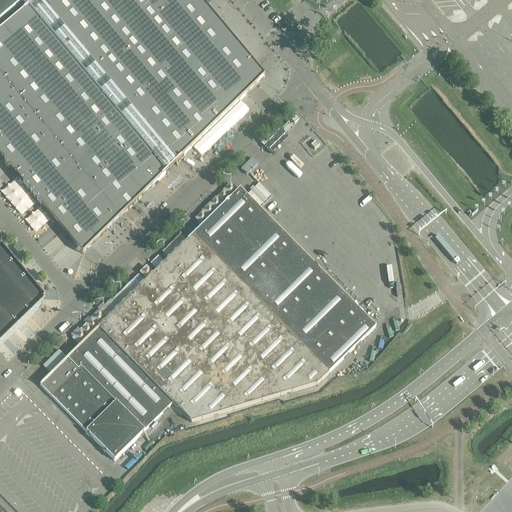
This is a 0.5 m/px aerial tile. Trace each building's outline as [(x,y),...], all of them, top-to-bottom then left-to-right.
[(0,0),(0,20),(24,0),(0,0)] [(39,0),(37,0),(28,8),(166,173),(176,163),(39,0)] [(39,0),(60,24),(66,32),(85,55),(91,61),(96,67),(106,79),(111,85),(127,104),(132,110),(137,116),(142,122),(147,129),(176,163),(277,67),(249,36),(236,44),(231,38),(226,31),(220,25),(218,22),(212,15),(210,13),(204,5),(206,4),(207,4),(208,4),(209,4),(209,3),(210,3),(210,2),(210,1),(211,1),(211,0),(210,0),(202,0),(201,1),(199,0),(39,0)] [(0,157),(6,163),(5,163),(5,164),(4,165),(4,166),(5,167),(5,168),(6,169),(7,169),(8,170),(9,170),(10,169),(11,169),(16,175),(17,177),(24,185),(42,206),(47,213),(57,225),(62,231),(82,255),(120,218),(166,173),(151,156),(146,150),(136,138),(131,132),(126,126),(121,120),(116,113),(100,95),(95,89),(85,77),(80,71),(69,58),(64,52),(54,40),(49,34),(28,8),(27,9),(26,8),(26,9),(0,31),(0,157)] [(450,78),(446,74),(442,78),(449,87),(454,83),(458,88),(463,84),(455,74),(450,78)] [(318,144),(316,142),(311,146),(314,150),(319,146),(318,144)] [(252,157),(242,168),(248,174),(258,163),(252,157)] [(171,257),(157,271),(280,396),(317,385),(328,374),(367,336),(375,328),(309,261),(312,259),(310,257),(308,259),(240,190),(232,197),(221,208),(210,218),(199,230),(171,257)] [(0,346),(39,308),(45,299),(41,291),(1,242),(0,243),(0,346)] [(98,329),(40,386),(114,461),(173,404),(191,423),(280,396),(157,271),(98,328),(98,329)]
